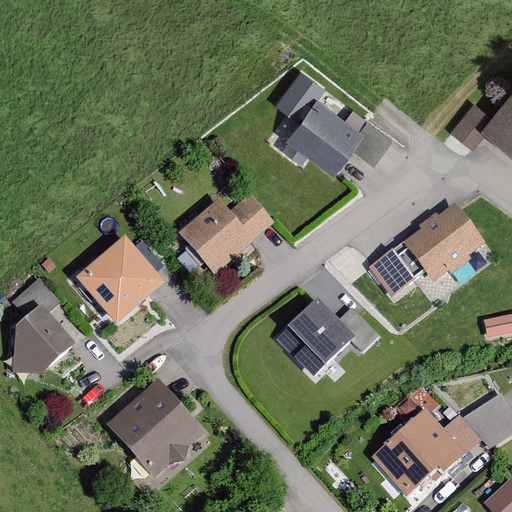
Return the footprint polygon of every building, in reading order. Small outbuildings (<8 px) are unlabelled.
[(511,96),(492,121),(475,107),(451,137),(472,154),(485,139),(511,160),(511,96)] [(344,124),(315,102),(284,145),(287,148),(283,154),(301,167),(306,159),(334,179),(351,155),(373,171),(393,144),(352,114),(344,124)] [(272,229),(249,201),(227,218),(218,207),(178,240),(213,283),(255,249),(252,246),(272,229)] [(484,249),(455,211),(437,224),(434,220),(417,233),(419,237),(402,250),(432,289),(484,249)] [(164,290),(125,244),(77,284),(117,330),(164,290)] [(416,286),(392,255),(368,274),(392,305),(416,286)] [(25,326),(16,334),(14,377),(42,378),(74,351),(47,319),(59,309),(37,284),(9,307),(25,326)] [(314,309),(310,305),(272,342),(312,384),(351,346),(362,357),(379,341),(352,312),(337,326),(317,306),(314,309)] [(511,311),(489,314),(491,332),(511,329),(511,311)] [(202,437),(157,388),(105,435),(150,485),(202,437)] [(492,443),(511,428),(511,409),(501,394),(472,414),(492,443)] [(463,459),(423,416),(371,463),(408,503),(428,484),(432,488),(463,459)] [(511,511),(511,475),(486,500),(497,511),(511,511)]
